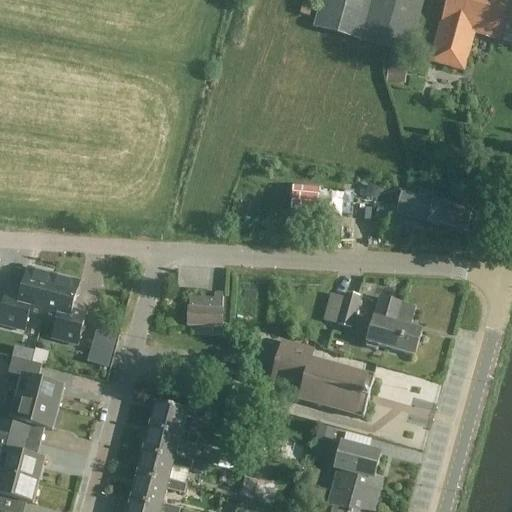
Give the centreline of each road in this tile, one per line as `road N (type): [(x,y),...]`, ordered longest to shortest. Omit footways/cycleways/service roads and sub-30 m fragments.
road 1 (residential): [(505,280),(439,265),(159,251)]
road 2 (residential): [(91,511),(159,251)]
road 3 (tertiary): [(444,511),(505,280)]
road 4 (residential): [(159,251),(0,240)]
